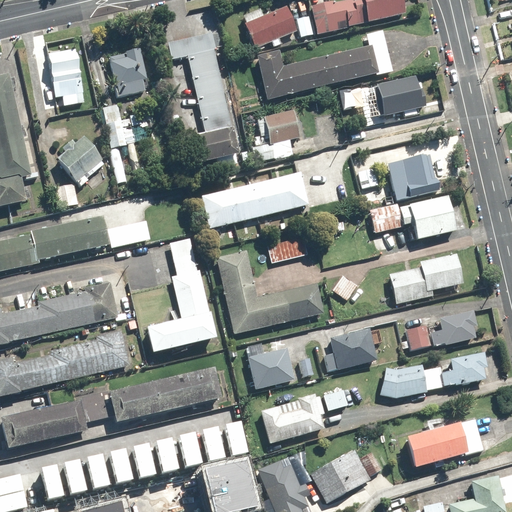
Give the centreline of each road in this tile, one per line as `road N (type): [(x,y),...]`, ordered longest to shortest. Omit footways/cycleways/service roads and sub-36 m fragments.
road 1 (residential): [(511,260),(450,0)]
road 2 (residential): [(0,470),(232,418)]
road 3 (unknown): [(347,511),(361,494),(511,450)]
